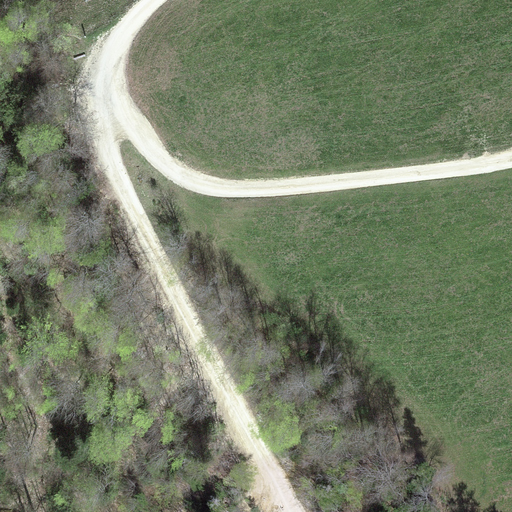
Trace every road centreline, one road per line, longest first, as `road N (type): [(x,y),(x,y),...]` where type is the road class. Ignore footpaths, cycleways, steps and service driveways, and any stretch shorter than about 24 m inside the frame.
road 1 (track): [(109,93),(116,166),(294,511)]
road 2 (track): [(109,93),(158,157),(204,185),(291,186),(511,158)]
